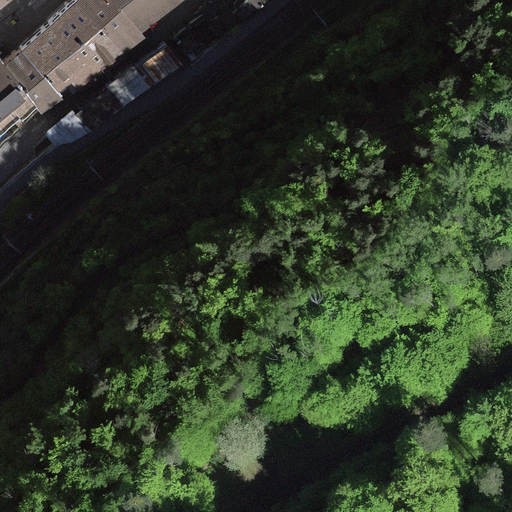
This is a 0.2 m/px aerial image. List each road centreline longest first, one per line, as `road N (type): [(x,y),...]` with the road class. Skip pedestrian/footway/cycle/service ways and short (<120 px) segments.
road 1 (residential): [(283,0),(191,75),(66,148),(0,199)]
road 2 (residential): [(190,0),(50,116),(0,174)]
road 3 (track): [(511,371),(321,480)]
